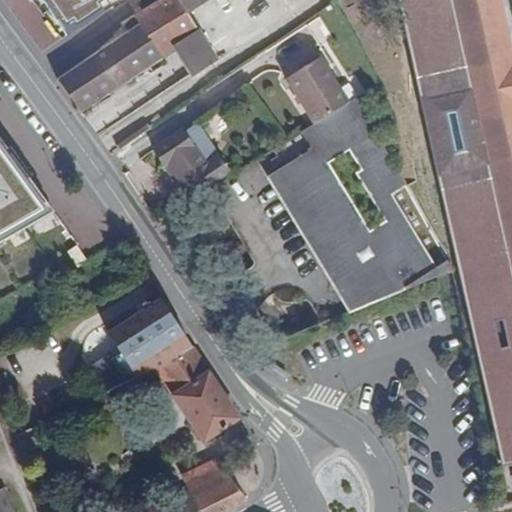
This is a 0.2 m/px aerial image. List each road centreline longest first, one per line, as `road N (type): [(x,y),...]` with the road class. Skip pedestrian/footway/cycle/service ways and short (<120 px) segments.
road 1 (tertiary): [(0,43),(243,384)]
road 2 (tertiary): [(385,511),(379,466),(362,443),(321,419)]
